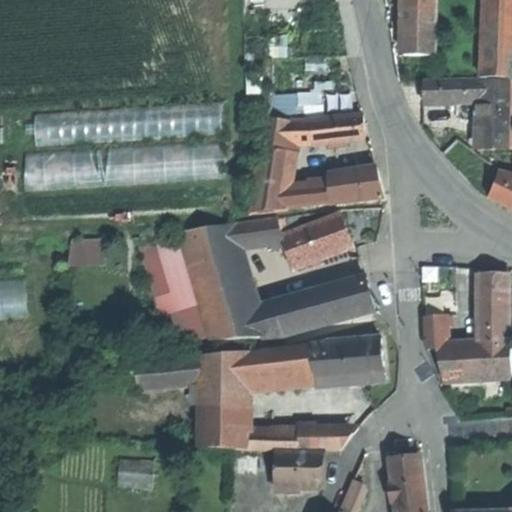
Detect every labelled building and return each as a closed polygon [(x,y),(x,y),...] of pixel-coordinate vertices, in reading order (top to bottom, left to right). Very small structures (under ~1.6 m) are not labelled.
[(437,57),(438,0),(407,0),(406,56),(437,57)] [(511,0),(486,0),(482,80),(508,79),(509,52),(510,27),(511,27),(511,0)] [(456,80),(425,80),(426,93),(426,105),(455,105),(456,80)] [(456,80),(455,105),(480,103),(480,82),(480,80),(456,80)] [(511,82),(480,82),(480,103),(511,104),(511,82)] [(312,111),(311,92),(275,94),(276,117),(304,116),(304,111),(312,111)] [(511,104),(480,103),(480,121),(511,121),(511,104)] [(39,142),(187,136),(185,106),(38,112),(39,142)] [(317,120),(291,121),(292,145),(314,145),(365,140),(364,116),(317,120)] [(264,120),(260,148),(292,152),(292,145),(291,121),(264,120)] [(511,151),(511,121),(480,121),(480,151),(511,151)] [(252,212),(288,208),(290,188),(294,152),(292,152),(260,148),(252,212)] [(27,156),(30,188),(75,184),(72,152),(27,156)] [(332,203),(332,205),(387,198),(383,185),(379,170),(332,180),(332,184),(332,203)] [(511,175),(504,174),(500,187),(511,189),(511,175)] [(288,208),(332,203),(332,184),(290,188),(288,208)] [(511,189),(500,187),(490,198),(504,205),(511,208),(511,189)] [(343,215),(287,236),(298,269),(343,253),(355,248),(343,215)] [(281,218),(231,225),(237,243),(287,236),(281,218)] [(216,339),(265,337),(258,313),(237,243),(231,225),(183,231),(216,339)] [(108,264),(108,238),(72,238),(73,264),(108,264)] [(481,274),(481,323),(511,322),(511,274),(495,274),(481,274)] [(371,281),(258,313),(265,337),(285,336),(379,311),(371,281)] [(427,349),(439,349),(448,348),(447,316),(426,317),(427,349)] [(481,323),(481,346),(511,344),(511,329),(511,322),(481,323)] [(319,376),(319,382),(388,376),(386,356),(384,337),(316,343),(319,376)] [(251,384),(319,376),(316,343),(251,353),(251,384)] [(439,349),(445,383),(511,379),(511,344),(481,346),(448,348),(439,349)] [(250,433),(251,384),(251,353),(251,351),(204,355),(204,385),(203,448),(250,450),(250,433)] [(141,389),(204,385),(204,355),(140,361),(141,389)] [(301,427),(301,432),(302,450),(344,450),(357,433),(332,428),(301,427)] [(301,432),(250,433),(250,450),(302,450),(301,432)] [(279,454),(278,487),(326,488),(326,471),(326,455),(279,454)] [(393,459),(399,511),(429,511),(423,456),(393,459)] [(123,457),(120,485),(156,489),(159,461),(123,457)] [(357,479),(342,511),(359,511),(367,494),(367,484),(357,479)]
